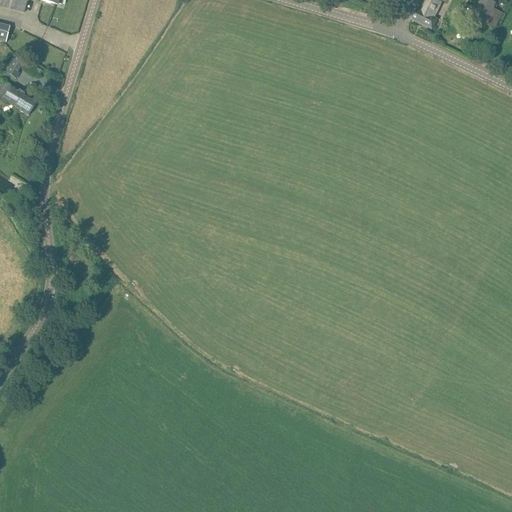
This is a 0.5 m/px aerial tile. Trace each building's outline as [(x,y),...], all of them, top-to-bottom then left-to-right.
[(0,0),(0,7),(24,14),(27,0),(36,0),(58,6),(58,4),(62,5),(63,0),(0,0)] [(434,18),(441,2),(436,0),(426,0),(421,12),(416,10),(412,20),(432,29),(437,20),(434,18)] [(486,27),(499,32),(507,15),(495,10),(497,5),(485,0),(481,0),(472,21),(486,27)] [(0,24),(0,41),(6,43),(10,27),(0,24)] [(41,73),(14,57),(4,74),(16,82),(22,70),(38,79),(41,73)] [(0,87),(0,98),(28,117),(37,103),(4,82),(0,87)]
